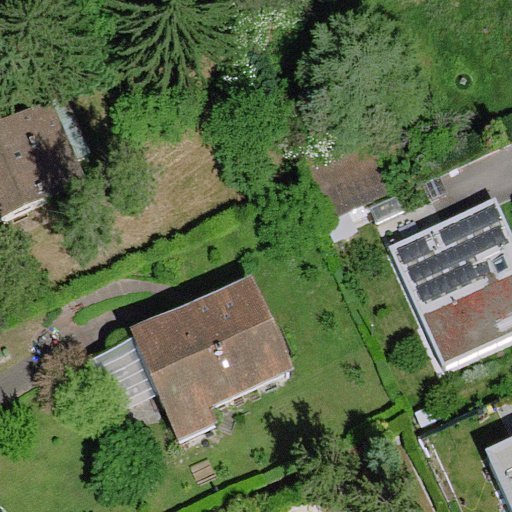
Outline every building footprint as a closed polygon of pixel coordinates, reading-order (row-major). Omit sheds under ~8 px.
[(100,164),(69,101),(46,106),(52,122),(0,145),(0,248),(15,241),(9,232),(94,194),(82,172),(100,164)] [(395,186),(377,148),(325,172),(343,211),(395,186)] [(511,238),(497,204),(393,250),(447,373),(511,344),(511,238)] [(212,421),(295,385),(258,298),(147,346),(189,445),(217,433),(212,421)] [(108,354),(140,421),(169,407),(137,341),(108,354)]
